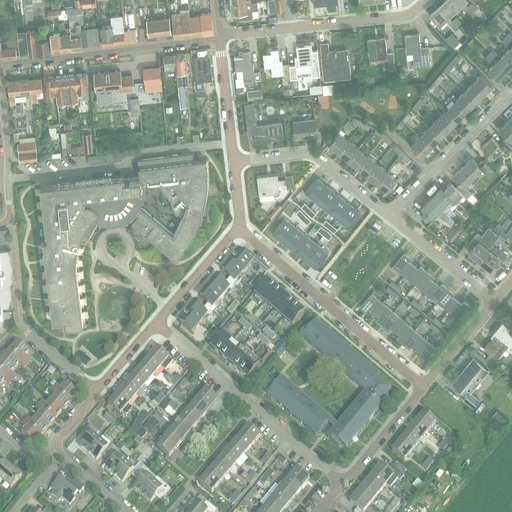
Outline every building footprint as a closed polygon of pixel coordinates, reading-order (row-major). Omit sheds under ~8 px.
[(60,7),(59,0),(50,0),(51,8),(60,7)] [(189,0),(180,0),(181,3),(182,3),(183,10),(188,9),(187,0),(189,0)] [(282,0),(274,0),(276,12),(284,11),(282,0)] [(448,17),(457,9),(449,0),(445,0),(439,7),(448,17)] [(449,0),(457,9),(466,0),(449,0)] [(257,3),(251,3),(250,1),(245,2),(230,4),(231,15),(235,14),(235,20),(252,19),(251,11),(258,11),(257,3)] [(476,9),(471,3),(467,7),(472,13),(476,9)] [(451,21),(448,17),(439,7),(429,16),(439,26),(445,21),(453,30),(457,27),(451,21)] [(171,33),(169,18),(167,19),(166,8),(145,11),(148,36),(171,33)] [(461,11),(463,17),(469,14),(467,8),(461,11)] [(190,17),(189,12),(171,15),(174,38),(192,36),(190,17)] [(200,15),(200,16),(202,35),(213,34),(211,13),(200,15)] [(192,36),(202,35),(200,16),(190,17),(192,36)] [(451,21),(457,27),(459,29),(463,26),(456,17),(451,21)] [(71,49),(69,33),(64,34),(63,24),(58,24),(59,34),(61,50),(71,49)] [(61,50),(59,34),(53,35),(52,29),(53,29),(53,25),(49,25),(52,51),(61,50)] [(101,28),(103,46),(114,45),(125,43),(124,32),(123,25),(101,28)] [(88,46),(86,30),(80,31),(79,27),(75,27),(76,33),(69,33),(71,49),(82,48),(81,47),(88,46)] [(86,30),(88,46),(100,44),(98,29),(86,30)] [(37,55),(35,41),(34,31),(25,32),(28,56),(37,55)] [(124,32),(125,43),(136,42),(135,31),(124,32)] [(459,42),(451,33),(446,38),(454,47),(459,42)] [(418,34),(404,36),(406,54),(414,53),(414,58),(413,58),(414,69),(430,67),(428,47),(420,48),(418,34)] [(505,46),(509,41),(505,36),(500,41),(505,46)] [(394,69),(393,62),(393,54),(386,54),(385,38),(367,40),(369,61),(387,59),(388,70),(394,69)] [(35,41),(37,55),(50,54),(48,39),(35,41)] [(1,50),(2,59),(16,58),(15,48),(11,49),(10,42),(0,43),(0,44),(1,50)] [(327,44),(320,45),(324,79),(349,77),(348,67),(347,59),(346,50),(328,52),(327,44)] [(297,57),(295,57),(295,66),(296,65),(296,66),(310,65),(311,77),(320,76),(317,50),(312,51),(311,45),(296,47),(297,57)] [(282,65),(281,60),(279,61),(277,49),(267,51),(267,54),(262,54),(264,68),(271,67),(271,75),(283,74),(283,80),(290,79),(288,66),(288,64),(282,65)] [(488,53),(493,58),(497,54),(492,49),(488,53)] [(250,64),(249,53),(238,54),(238,57),(234,58),(236,73),(242,72),(243,78),(254,77),(254,81),(260,80),(259,73),(254,74),(253,64),(250,64)] [(488,53),(484,58),(488,62),(493,58),(488,53)] [(506,72),(511,65),(511,60),(505,53),(496,62),(506,72)] [(174,55),(176,71),(179,98),(186,97),(184,86),(182,87),(181,72),(187,72),(185,54),(174,55)] [(165,72),(176,71),(174,55),(163,56),(165,72)] [(450,62),(453,66),(460,59),(456,55),(450,62)] [(196,81),(202,80),(202,81),(211,80),(210,68),(209,69),(208,57),(194,59),(196,81)] [(448,73),(453,66),(450,62),(444,70),(448,73)] [(506,72),(496,62),(492,66),(487,71),(497,81),(506,72)] [(288,66),(290,79),(297,79),(296,66),(296,65),(295,66),(288,66)] [(159,66),(143,68),(146,92),(161,90),(159,66)] [(113,102),(112,88),(117,88),(117,91),(133,90),(131,75),(120,76),(119,70),(110,71),(110,73),(103,73),(103,72),(94,73),(95,90),(96,90),(97,103),(113,102)] [(74,74),(54,76),(54,77),(57,102),(78,100),(74,74)] [(75,75),(77,93),(83,92),(84,99),(88,99),(85,74),(75,75)] [(434,81),(438,85),(444,77),(440,74),(434,81)] [(472,84),(483,95),(492,86),(481,75),(472,84)] [(370,87),(375,80),(369,76),(364,82),(370,87)] [(51,95),(56,95),(54,77),(43,78),(45,103),(52,102),(51,95)] [(29,79),(32,103),(38,102),(37,97),(42,97),(40,78),(29,79)] [(32,108),(32,103),(29,79),(18,81),(20,94),(25,93),(26,109),(32,108)] [(15,95),(20,94),(18,81),(7,82),(9,106),(16,105),(15,95)] [(432,92),(438,85),(434,81),(428,89),(432,92)] [(333,84),(322,85),(323,93),(323,95),(334,94),(334,92),(333,84)] [(474,104),(483,95),(472,84),(463,93),(474,104)] [(320,86),(312,87),(313,94),(321,93),(320,86)] [(261,89),(247,90),(248,98),(262,97),(261,89)] [(418,100),(422,104),(428,97),(424,93),(418,100)] [(465,113),(474,104),(463,93),(455,102),(465,113)] [(139,98),(130,99),(132,115),(140,114),(139,98)] [(415,111),(422,104),(418,100),(411,108),(415,111)] [(457,121),(465,113),(455,102),(446,111),(457,121)] [(314,119),(293,122),(295,139),(317,137),(315,127),(321,126),(319,106),(313,107),(314,119)] [(256,126),(255,121),(254,111),(245,112),(248,135),(254,134),(255,144),(271,142),(270,140),(282,138),(280,123),(256,126)] [(448,130),(457,121),(446,111),(437,119),(448,130)] [(402,119),(406,122),(412,116),(408,112),(402,119)] [(360,126),(362,122),(353,117),(351,122),(360,126)] [(411,118),(407,122),(416,131),(420,127),(411,118)] [(399,130),(406,122),(402,119),(395,127),(399,130)] [(439,139),(448,130),(437,119),(428,128),(439,139)] [(510,141),(511,138),(511,124),(508,121),(499,130),(510,141)] [(362,122),(360,126),(368,131),(370,126),(362,122)] [(56,133),(55,125),(48,125),(50,139),(59,138),(58,133),(56,133)] [(431,148),(439,139),(428,128),(420,137),(431,148)] [(342,136),(345,133),(341,129),(338,133),(328,145),(338,153),(348,141),(342,136)] [(382,138),(385,134),(376,129),(373,134),(382,138)] [(91,134),(82,135),(84,153),(92,152),(91,134)] [(390,147),(394,143),(385,134),(382,138),(390,147)] [(421,157),(431,148),(420,137),(410,146),(421,157)] [(504,157),(507,155),(511,150),(503,140),(498,145),(491,138),(482,147),(493,158),(497,154),(500,157),(502,154),(504,157)] [(37,161),(36,152),(35,141),(18,143),(19,162),(37,161)] [(348,161),(357,149),(348,141),(338,153),(348,161)] [(399,156),(402,152),(394,143),(390,147),(399,156)] [(357,168),(367,156),(357,149),(348,161),(357,168)] [(105,154),(87,156),(88,164),(106,162),(106,163),(114,162),(114,161),(122,161),(121,152),(113,153),(105,154)] [(402,152),(399,156),(406,162),(410,159),(402,152)] [(207,185),(207,178),(206,178),(206,173),(207,173),(207,165),(206,160),(193,161),(192,153),(137,160),(140,180),(124,182),(124,177),(56,185),(56,186),(53,186),(53,185),(40,187),(46,235),(47,240),(42,241),(46,268),(47,268),(47,273),(46,273),(52,322),(64,320),(65,327),(70,327),(83,325),(81,312),(76,271),(76,265),(76,260),(76,254),(77,249),(79,244),(80,239),(82,234),(85,229),(88,224),(91,219),(94,216),(96,214),(98,216),(100,217),(102,218),(105,219),(108,219),(107,224),(115,225),(114,219),(117,219),(121,218),(124,217),(127,215),(129,213),(132,210),(138,214),(131,222),(176,260),(183,251),(184,250),(183,249),(186,245),(187,246),(191,240),(194,233),(197,227),(200,220),(202,213),(204,206),(205,199),(206,192),(207,185)] [(367,176),(376,164),(367,156),(357,168),(367,176)] [(462,168),(475,181),(479,177),(476,174),(481,169),(489,177),(493,172),(482,161),(478,165),(471,158),(462,168)] [(376,184),(386,172),(376,164),(367,176),(376,184)] [(416,166),(412,170),(417,175),(421,171),(416,166)] [(472,184),(475,181),(462,168),(453,177),(460,183),(455,188),(462,194),(466,199),(471,194),(464,187),(469,182),(472,184)] [(397,184),(394,182),(396,180),(386,172),(376,184),(388,194),(393,189),(397,184)] [(277,175),(256,178),(259,196),(279,194),(277,175)] [(292,176),(285,177),(286,189),(293,188),(292,176)] [(317,177),(304,193),(315,202),(328,186),(317,177)] [(462,194),(455,188),(451,183),(442,191),(440,189),(431,199),(444,212),(448,217),(453,212),(445,204),(449,199),(453,203),(458,198),(462,194)] [(328,186),(315,202),(326,211),(339,195),(328,186)] [(339,195),(326,211),(337,219),(349,204),(339,195)] [(475,197),(471,201),(474,205),(479,201),(475,197)] [(448,217),(444,212),(431,199),(421,208),(425,212),(421,216),(426,222),(431,218),(436,213),(444,221),(448,217)] [(282,207),(279,204),(268,217),(271,219),(282,207)] [(304,204),(301,209),(306,213),(310,209),(304,204)] [(349,204),(337,219),(348,228),(360,213),(349,204)] [(310,209),(306,213),(312,218),(315,214),(310,209)] [(299,211),(295,215),(301,220),(304,215),(299,211)] [(304,215),(301,220),(307,224),(310,220),(304,215)] [(284,218),(272,233),(283,242),(295,227),(284,218)] [(325,222),(322,226),(328,231),(331,226),(325,222)] [(511,238),(511,223),(506,231),(498,224),(494,230),(505,240),(509,236),(511,238)] [(331,226),(328,231),(333,235),(337,231),(331,226)] [(457,226),(446,238),(452,242),(462,230),(457,226)] [(295,227),(283,242),(293,251),(306,236),(295,227)] [(320,228),(317,232),(322,237),(326,233),(320,228)] [(471,249),(469,254),(478,262),(487,250),(499,236),(490,228),(482,238),(477,233),(467,245),(471,249)] [(326,233),(322,237),(328,242),(332,237),(326,233)] [(306,236),(293,251),(304,260),(317,244),(306,236)] [(317,244),(304,260),(315,269),(328,253),(317,244)] [(506,257),(501,254),(491,246),(488,250),(478,262),(488,270),(492,265),(497,269),(506,257)] [(0,324),(3,324),(3,320),(4,320),(3,307),(13,306),(12,302),(10,286),(14,285),(10,250),(0,250),(0,324)] [(236,257),(235,256),(230,261),(244,272),(251,263),(240,253),(236,257)] [(403,277),(412,265),(408,261),(410,258),(403,253),(392,268),(403,277)] [(509,260),(499,267),(501,271),(511,264),(509,260)] [(244,272),(230,261),(222,271),(230,278),(227,281),(235,288),(246,274),(244,272)] [(414,285),(426,271),(419,266),(417,269),(412,265),(403,277),(414,285)] [(425,294),(434,283),(430,279),(432,276),(426,271),(414,285),(425,294)] [(224,284),(216,277),(208,287),(224,301),(235,288),(227,281),(224,284)] [(265,283),(255,295),(264,303),(276,289),(270,284),(269,286),(265,283)] [(436,303),(447,289),(441,284),(439,287),(434,283),(425,294),(436,303)] [(208,287),(200,297),(208,304),(205,307),(213,314),(224,301),(208,287)] [(281,294),(276,289),(264,303),(273,310),(283,298),(280,296),(281,294)] [(447,312),(456,300),(451,297),(454,294),(447,289),(436,303),(447,312)] [(373,314),(382,303),(371,294),(359,308),(366,313),(368,310),(373,314)] [(294,305),(288,300),(287,301),(283,298),(273,310),(282,318),(294,305)] [(456,300),(447,312),(458,321),(469,306),(463,301),(461,304),(456,300)] [(230,307),(234,310),(239,305),(235,302),(230,307)] [(202,310),(194,303),(186,314),(199,325),(201,327),(213,314),(205,307),(202,310)] [(381,326),(393,312),(382,303),(373,314),(377,318),(375,321),(381,326)] [(300,310),(294,305),(282,318),(292,326),(302,314),(298,311),(300,310)] [(394,332),(403,322),(393,312),(381,326),(387,331),(389,328),(394,332)] [(199,325),(186,314),(181,319),(183,320),(179,324),(191,334),(199,325)] [(402,344),(414,331),(403,322),(394,332),(398,336),(396,339),(402,344)] [(314,346),(326,332),(316,323),(312,328),(304,337),(304,338),(314,346)] [(510,353),(511,351),(511,332),(502,324),(492,336),(494,337),(483,350),(489,355),(485,360),(501,373),(506,367),(497,360),(506,349),(510,353)] [(304,337),(312,328),(309,325),(299,337),(302,340),(304,338),(304,337)] [(208,333),(212,336),(217,331),(213,328),(208,333)] [(415,350),(424,340),(414,331),(402,344),(408,349),(411,346),(415,350)] [(232,340),(223,332),(213,344),(217,347),(215,349),(221,354),(232,340)] [(325,355),(336,341),(326,332),(314,346),(325,355)] [(242,348),(232,340),(221,354),(227,358),(228,357),(231,360),(242,348)] [(424,340),(415,350),(420,354),(417,357),(424,363),(435,349),(424,340)] [(275,349),(272,353),(279,359),(281,356),(289,347),(282,341),(278,345),(275,349)] [(335,364),(347,350),(336,341),(325,355),(335,364)] [(28,357),(27,359),(25,357),(29,353),(16,342),(9,351),(26,365),(29,361),(30,362),(32,360),(28,357)] [(148,358),(160,368),(169,358),(156,348),(148,358)] [(251,356),(242,348),(231,360),(235,363),(234,364),(239,369),(251,356)] [(172,357),(183,364),(187,357),(176,350),(172,357)] [(345,373),(357,359),(347,350),(335,364),(345,373)] [(22,369),(26,365),(9,351),(2,359),(14,370),(18,365),(22,369)] [(81,353),(76,359),(85,367),(90,361),(81,353)] [(260,364),(251,356),(239,369),(245,374),(246,372),(250,376),(260,364)] [(152,377),(160,368),(148,358),(140,367),(152,377)] [(10,374),(14,370),(2,359),(0,360),(0,371),(11,382),(15,378),(10,374)] [(356,381),(368,368),(357,359),(345,373),(356,381)] [(466,373),(457,383),(467,393),(466,395),(467,396),(463,401),(473,409),(479,401),(469,394),(480,380),(477,377),(485,368),(473,359),(463,371),(466,373)] [(144,387),(152,377),(140,367),(132,376),(144,387)] [(366,390),(368,389),(376,379),(378,377),(368,368),(356,381),(366,390)] [(15,385),(11,382),(0,371),(0,385),(3,382),(8,386),(9,385),(13,388),(15,385)] [(177,383),(181,378),(177,374),(173,379),(177,383)] [(136,396),(144,387),(132,376),(124,386),(136,396)] [(174,387),(177,383),(173,379),(169,383),(174,387)] [(372,388),(384,398),(390,391),(376,379),(368,389),(370,391),(372,388)] [(180,385),(184,389),(188,384),(183,380),(180,385)] [(280,406),(291,393),(279,383),(268,396),(280,406)] [(69,403),(77,394),(64,384),(61,388),(56,384),(52,388),(69,403)] [(167,395),(173,388),(169,385),(164,392),(167,395)] [(180,393),(184,389),(180,385),(176,389),(180,393)] [(128,406),(136,396),(124,386),(116,395),(128,406)] [(62,411),(69,403),(52,388),(49,392),(53,396),(50,400),(62,411)] [(378,405),(384,398),(372,388),(370,391),(362,401),(376,412),(380,407),(378,405)] [(197,399),(209,410),(217,400),(205,390),(197,399)] [(161,401),(165,397),(160,393),(157,398),(161,401)] [(292,416),(303,403),(291,393),(280,406),(292,416)] [(132,409),(128,406),(116,395),(108,405),(105,409),(111,413),(113,410),(120,415),(122,412),(125,415),(127,415),(132,409)] [(12,406),(17,400),(12,396),(6,402),(12,406)] [(157,406),(161,401),(157,398),(153,402),(157,406)] [(164,403),(168,407),(172,403),(167,399),(164,403)] [(201,419),(209,410),(197,399),(189,409),(201,419)] [(55,419),(62,411),(50,400),(46,405),(41,401),(38,404),(55,419)] [(365,424),(376,412),(362,401),(352,413),(365,424)] [(164,412),(168,407),(164,403),(160,408),(164,412)] [(304,427),(315,413),(303,403),(292,416),(304,427)] [(48,427),(55,419),(38,404),(34,409),(39,413),(36,417),(48,427)] [(145,410),(150,414),(153,411),(153,410),(154,409),(149,405),(148,407),(148,406),(145,410)] [(193,429),(201,419),(189,409),(181,418),(193,429)] [(497,411),(493,416),(498,421),(502,416),(497,411)] [(117,419),(109,412),(103,419),(111,426),(117,419)] [(145,420),(149,416),(144,412),(141,416),(145,420)] [(315,413),(304,427),(316,437),(327,423),(315,413)] [(355,437),(365,424),(352,413),(342,425),(355,437)] [(415,423),(427,433),(435,423),(423,413),(415,423)] [(141,425),(145,420),(141,416),(137,421),(141,425)] [(41,436),(48,427),(36,417),(32,421),(27,417),(24,421),(41,436)] [(159,424),(156,422),(151,418),(147,422),(155,429),(159,424)] [(185,438),(193,429),(181,418),(173,428),(185,438)] [(33,444),(41,436),(24,421),(20,425),(25,429),(21,434),(33,444)] [(151,433),(155,429),(147,422),(144,427),(151,433)] [(419,442),(427,433),(415,423),(407,432),(419,442)] [(87,454),(99,440),(95,436),(98,433),(89,425),(81,435),(86,439),(79,447),(87,454)] [(345,449),(355,437),(342,425),(332,437),(341,445),(345,449)] [(239,436),(251,446),(259,437),(247,426),(239,436)] [(140,428),(135,434),(140,438),(141,437),(142,439),(146,435),(144,434),(145,432),(140,428)] [(177,447),(185,438),(173,428),(164,437),(177,447)] [(412,452),(419,442),(407,432),(399,442),(412,452)] [(332,437),(329,435),(327,438),(339,448),(341,445),(332,437)] [(243,456),(251,446),(239,436),(231,445),(243,456)] [(168,457),(177,447),(164,437),(156,447),(168,457)] [(440,444),(445,448),(449,443),(444,439),(440,444)] [(107,457),(115,448),(111,444),(107,447),(99,440),(87,454),(96,461),(103,453),(107,457)] [(403,462),(412,452),(399,442),(391,452),(403,462)] [(235,465),(243,456),(231,445),(223,455),(235,465)] [(128,459),(120,452),(115,448),(107,457),(111,461),(105,469),(113,476),(125,462),(128,459)] [(264,457),(268,461),(272,457),(267,453),(264,457)] [(227,474),(235,465),(223,455),(215,464),(227,474)] [(277,460),(283,465),(287,461),(281,456),(277,460)] [(264,465),(268,461),(264,457),(260,462),(264,465)] [(425,463),(429,467),(433,462),(429,458),(425,463)] [(0,479),(10,488),(21,476),(19,474),(20,474),(16,470),(16,471),(3,461),(0,464),(0,479)] [(135,477),(144,467),(139,463),(133,470),(125,462),(113,476),(122,483),(131,473),(135,477)] [(426,471),(429,467),(425,463),(421,467),(426,471)] [(453,467),(461,474),(465,470),(457,463),(453,467)] [(219,484),(227,474),(215,464),(207,473),(219,484)] [(389,489),(397,479),(399,481),(403,477),(392,467),(388,472),(380,465),(372,475),(386,486),(389,489)] [(142,495),(153,482),(145,474),(148,471),(144,467),(135,477),(140,480),(133,488),(142,495)] [(287,479),(301,490),(309,480),(296,469),(287,479)] [(264,476),(268,480),(274,474),(269,470),(264,476)] [(256,476),(251,472),(248,476),(252,480),(256,476)] [(211,493),(219,484),(207,473),(199,483),(211,493)] [(378,495),(386,486),(372,475),(364,484),(378,495)] [(249,485),(252,480),(248,476),(244,481),(249,485)] [(264,485),(268,480),(264,476),(259,481),(264,485)] [(60,477),(50,489),(69,505),(75,499),(73,497),(77,492),(79,493),(83,488),(71,477),(66,482),(60,477)] [(293,500),(301,490),(287,479),(283,484),(281,482),(277,487),(279,489),(293,500)] [(153,482),(142,495),(150,503),(157,495),(161,499),(170,489),(161,482),(158,485),(153,482)] [(370,504),(378,495),(364,484),(357,493),(370,504)] [(248,496),(252,499),(258,493),(253,489),(248,496)] [(284,510),(293,500),(279,489),(271,499),(284,510)] [(236,491),(232,495),(237,499),(240,495),(236,491)] [(405,492),(402,497),(407,501),(411,497),(405,492)] [(364,511),(370,504),(357,493),(349,503),(357,509),(354,511),(364,511)] [(232,495),(229,500),(233,503),(233,504),(237,499),(232,495)] [(245,509),(252,499),(248,496),(240,505),(245,509)] [(267,511),(282,511),(284,510),(271,499),(263,508),(267,511)] [(390,505),(394,509),(399,503),(395,499),(390,505)] [(187,509),(190,511),(206,511),(207,511),(214,511),(216,511),(206,502),(202,507),(195,501),(187,509)]
